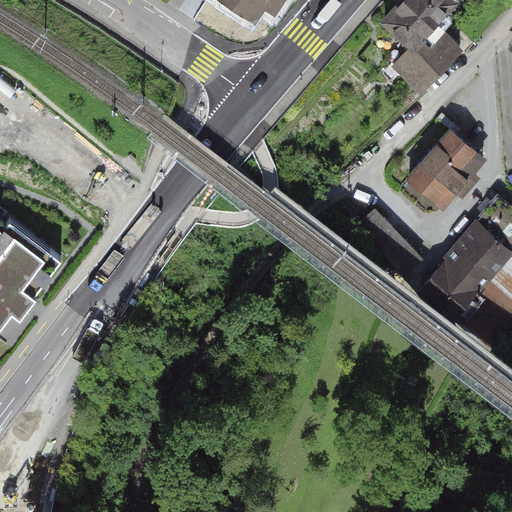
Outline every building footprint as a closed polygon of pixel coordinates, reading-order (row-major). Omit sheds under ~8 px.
[(217,0),(258,27),(276,0),(217,0)] [(406,53),(394,64),(425,95),(475,46),(428,0),(403,0),(378,25),(406,53)] [(487,170),(448,131),(402,177),(441,216),(487,170)] [(511,206),(498,195),(423,288),(467,323),(487,299),(482,295),(511,257),(511,206)] [(410,276),(426,260),(377,209),(360,225),(410,276)] [(0,218),(0,341),(25,309),(59,263),(0,218)]
